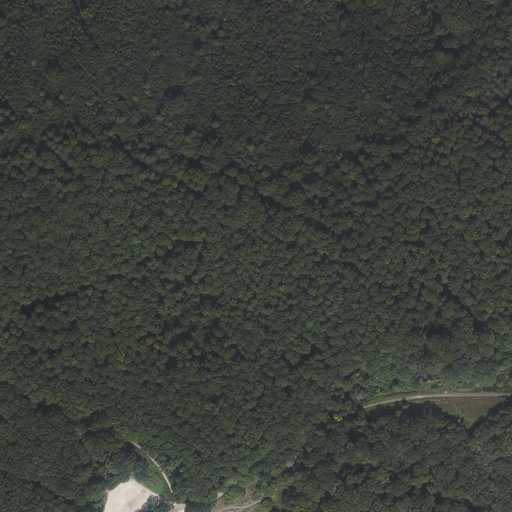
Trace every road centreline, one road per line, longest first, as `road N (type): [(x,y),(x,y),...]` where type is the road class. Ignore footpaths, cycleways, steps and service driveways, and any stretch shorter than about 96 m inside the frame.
road 1 (unclassified): [(511,346),(460,335),(394,346),(337,379),(218,495),(178,511)]
road 2 (track): [(280,203),(440,282)]
